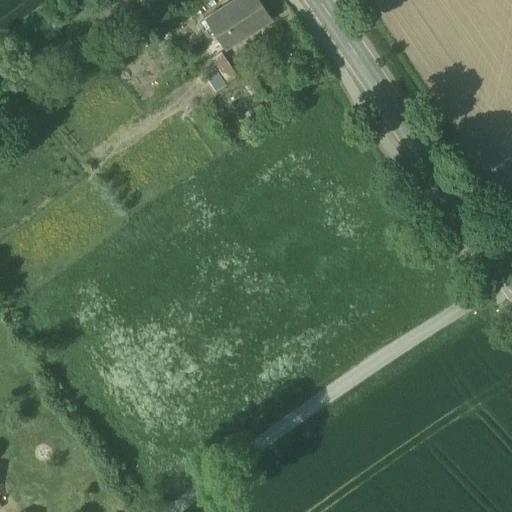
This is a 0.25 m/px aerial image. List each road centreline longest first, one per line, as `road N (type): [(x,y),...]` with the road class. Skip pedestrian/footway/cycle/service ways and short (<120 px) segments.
road 1 (unclassified): [(511,270),(278,428),(174,511)]
road 2 (secondary): [(319,0),(511,270)]
